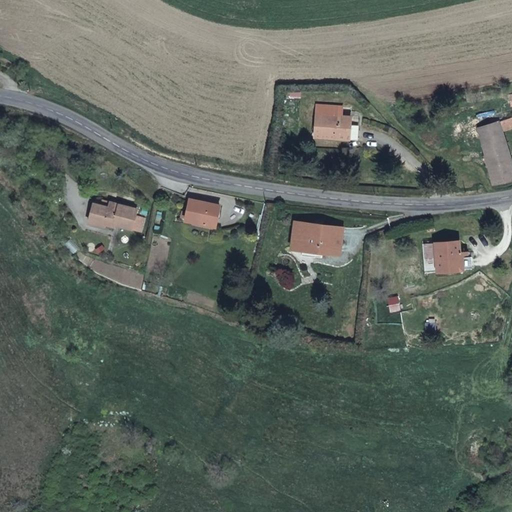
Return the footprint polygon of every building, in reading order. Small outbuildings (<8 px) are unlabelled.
[(359,128),(360,120),(351,119),(351,117),(317,115),(315,137),(358,140),(359,128)] [(511,117),(499,122),(503,131),(511,128),(511,117)] [(479,129),(493,185),(511,180),(511,160),(503,131),(499,122),(479,129)] [(190,200),(188,212),(186,220),(216,227),(220,206),(190,200)] [(94,204),(91,215),(106,219),(105,224),(114,227),(114,225),(131,230),(131,229),(141,231),(144,219),(136,216),(137,210),(105,202),(104,207),(94,204)] [(106,219),(91,215),(88,223),(104,228),(105,224),(106,219)] [(340,256),(344,228),(296,222),(292,250),(340,256)] [(436,243),(438,272),(459,271),(458,259),(463,259),(471,258),(470,253),(462,254),(462,253),(460,253),(460,242),(436,243)] [(511,265),(511,258),(502,259),(502,267),(511,265)] [(494,281),(492,269),(486,270),(487,273),(482,274),(483,283),(494,281)]
